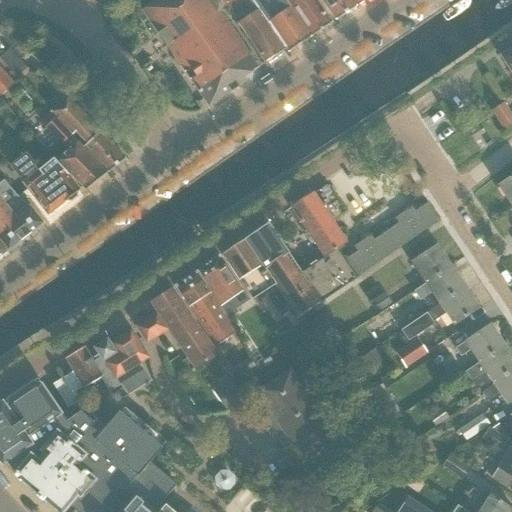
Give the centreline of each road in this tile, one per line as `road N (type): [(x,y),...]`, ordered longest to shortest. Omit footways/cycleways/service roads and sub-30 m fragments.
road 1 (residential): [(0,391),(402,122)]
road 2 (tertiary): [(160,139),(212,132),(404,0)]
road 3 (tertiary): [(0,284),(145,175),(160,139)]
road 4 (tertiary): [(160,139),(149,108),(72,14)]
road 5 (residential): [(511,294),(445,188)]
